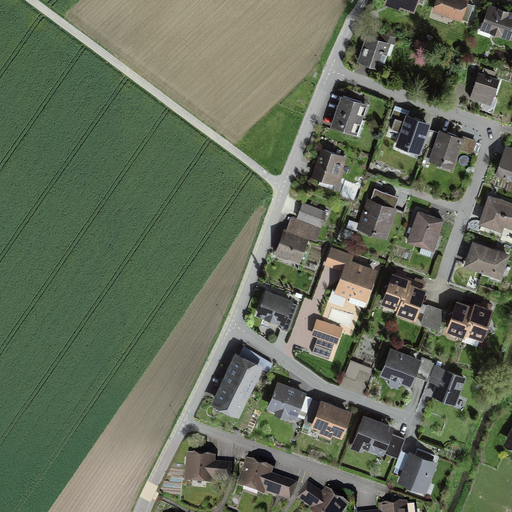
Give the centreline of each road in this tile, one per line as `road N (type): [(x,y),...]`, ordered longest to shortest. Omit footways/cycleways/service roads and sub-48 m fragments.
road 1 (unclassified): [(31,0),(285,191)]
road 2 (residential): [(329,71),(495,128),(465,208)]
road 3 (residential): [(181,423),(302,471),(389,492)]
road 4 (residential): [(231,324),(316,387),(414,423)]
road 5 (residential): [(285,191),(231,324)]
road 6 (residential): [(329,71),(285,191)]
